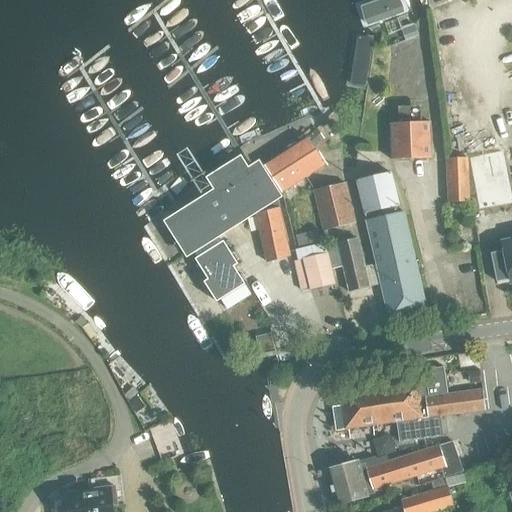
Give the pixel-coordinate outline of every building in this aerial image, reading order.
[(404,13),(398,0),(380,0),(361,7),(367,26),(404,13)] [(411,24),(401,28),(406,41),(418,36),(414,24),(413,24),(411,24)] [(357,37),(350,84),(366,87),(373,39),(357,37)] [(374,93),(373,108),(385,108),(386,94),(374,93)] [(401,104),(402,118),(421,117),(421,104),(401,104)] [(393,123),(391,124),(393,160),(431,158),(429,122),(422,122),(399,123),(393,123)] [(308,137),(286,151),(303,178),(325,164),(315,147),(324,139),(317,128),(308,137)] [(281,192),(303,178),(286,151),(264,166),(281,192)] [(502,151),(468,158),(475,192),(509,185),(502,151)] [(469,202),(467,158),(446,158),(448,203),(469,202)] [(213,179),(221,191),(170,223),(188,251),(193,248),(214,235),(255,209),(276,195),(258,167),(247,174),(240,162),(213,179)] [(364,214),(365,219),(397,211),(396,207),(399,206),(390,173),(355,181),(363,214),(364,214)] [(315,190),(324,230),(334,228),(355,222),(345,183),(315,190)] [(267,261),(291,256),(279,208),(276,195),(255,209),(256,213),(267,261)] [(357,239),(337,244),(327,247),(330,259),(332,269),(335,280),(345,278),(349,292),(369,287),(380,284),(389,320),(426,311),(403,211),(403,210),(397,211),(365,219),(375,263),(363,266),(357,239)] [(305,233),(296,235),(299,246),(307,245),(305,233)] [(214,235),(193,248),(198,257),(195,259),(208,279),(204,282),(217,302),(245,284),(233,266),(238,264),(223,241),(219,244),(214,235)] [(511,281),(511,240),(503,242),(505,250),(490,253),(497,284),(511,281)] [(334,282),(333,281),(335,280),(332,269),(330,259),(327,247),(326,241),(307,245),(299,246),(295,247),(297,257),(294,258),(301,287),(310,285),(310,287),(334,282)] [(340,394),(342,406),(333,406),(336,431),(345,429),(396,423),(398,436),(399,442),(443,437),(440,416),(486,410),(483,390),(448,394),(444,367),(424,369),(426,382),(418,383),(340,394)] [(471,389),(482,388),(481,374),(469,376),(471,389)] [(361,460),(327,470),(327,471),(337,505),(375,493),(374,488),(424,473),(441,468),(444,478),(463,471),(453,441),(440,445),(388,461),(367,467),(366,463),(362,464),(361,460)] [(68,511),(113,511),(113,506),(118,505),(115,486),(95,489),(96,492),(66,496),(68,511)] [(385,511),(431,511),(453,505),(448,487),(401,501),(402,507),(385,511)]
